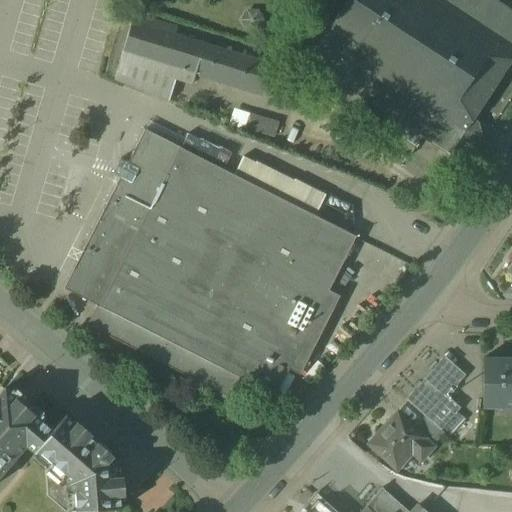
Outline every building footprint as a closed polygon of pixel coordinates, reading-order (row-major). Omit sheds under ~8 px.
[(348,0),(324,37),(324,36),(308,61),(313,65),(313,64),(392,116),(385,126),(415,147),(422,137),(425,138),(456,159),(462,158),(473,140),(473,139),(477,138),(476,131),(472,131),(467,129),(511,60),(511,13),(492,0),(348,0)] [(262,20),(257,13),(248,12),(243,21),(248,28),(257,28),(262,20)] [(204,43),(144,25),(146,18),(133,14),(122,49),(125,50),(184,68),(188,54),(199,58),(204,43)] [(271,63),(204,43),(199,58),(188,54),(184,68),(125,50),(115,79),(174,102),(176,95),(171,93),(177,78),(193,83),(196,72),(262,92),(271,63)] [(278,122),(248,113),(244,128),(274,137),(278,122)] [(232,174),(143,130),(121,175),(64,289),(98,306),(88,328),(231,398),(239,381),(271,396),(285,370),(297,376),(334,301),(323,295),(350,240),(314,223),(327,197),(242,155),(232,174)] [(67,296),(64,298),(76,317),(79,315),(74,307),(75,306),(72,301),(71,302),(67,296)] [(511,407),(511,358),(484,358),(484,407),(511,407)] [(445,363),(410,403),(425,416),(441,430),(461,408),(448,396),(463,379),(445,363)] [(66,415),(18,374),(5,389),(9,393),(13,390),(25,400),(22,404),(28,409),(31,406),(43,417),(40,420),(45,424),(52,431),(66,415)] [(0,394),(0,444),(15,459),(26,446),(45,424),(40,420),(43,417),(31,406),(28,409),(22,404),(25,400),(13,390),(9,393),(5,389),(0,394)] [(415,427),(397,411),(369,443),(397,468),(412,452),(415,455),(427,441),(423,438),(425,436),(415,427)] [(45,424),(26,446),(50,467),(46,472),(47,496),(65,511),(71,511),(70,511),(85,511),(121,509),(121,508),(120,508),(120,496),(124,496),(123,477),(118,478),(118,468),(117,462),(118,462),(118,460),(117,459),(116,460),(89,436),(91,435),(77,422),(75,424),(67,416),(66,415),(52,431),(45,424)] [(441,430),(425,416),(415,427),(425,436),(423,438),(427,441),(432,446),(444,432),(441,430)] [(0,475),(15,459),(0,444),(0,475)] [(408,511),(382,489),(361,511),(427,511),(423,508),(419,511),(408,511)] [(328,511),(318,502),(308,511),(328,511)]
